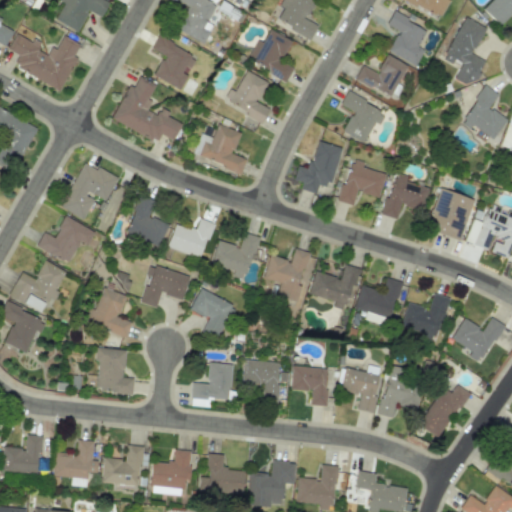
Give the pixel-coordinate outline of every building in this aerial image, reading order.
[(53,20),(75,31),(87,10),(99,17),(107,3),(101,0),(59,0),(63,2),(53,20)] [(202,43),(211,25),(205,22),(214,3),(207,0),(176,0),(176,2),(183,5),(172,29),(202,43)] [(309,39),(316,25),(304,19),(313,0),(282,0),(273,20),(309,39)] [(404,0),(439,18),(447,0),(404,0)] [(511,0),(489,0),(480,9),(498,26),(511,12),(511,0)] [(386,51),(414,66),(422,50),(416,46),(425,29),(392,11),(385,24),(396,30),(386,51)] [(484,27),(462,16),(441,56),(459,65),(452,78),(464,84),(467,77),(473,80),(483,61),(470,54),(484,27)] [(290,41),(268,29),(261,42),(256,40),(245,59),(284,81),(292,67),(279,60),(290,41)] [(58,90),(75,57),(72,56),(78,44),(62,35),(54,49),(50,46),(45,55),(36,50),(38,45),(15,32),(6,49),(17,55),(11,66),(58,90)] [(178,89),(187,71),(194,57),(156,36),(149,49),(161,56),(151,75),(178,89)] [(405,65),(385,54),(375,72),(360,65),(353,79),(388,97),(405,65)] [(265,81),(243,70),(232,91),(227,88),(221,101),(260,121),(267,108),(255,102),(265,81)] [(109,119),(155,142),(159,134),(171,141),(181,122),(157,110),(155,115),(145,110),(149,101),(146,99),(153,84),(137,76),(131,87),(126,85),(109,119)] [(491,139),(504,118),(487,108),(496,93),(483,85),(461,121),(491,139)] [(340,132),(362,143),(372,122),(378,124),(384,112),(345,92),(338,105),(351,111),(340,132)] [(238,132),(215,124),(211,137),(201,134),(193,156),(239,172),(244,158),(230,153),(238,132)] [(339,147),(315,140),(307,169),(295,165),(291,180),(300,182),(298,189),(314,193),(316,185),(327,187),(339,147)] [(338,201),(352,204),(355,191),(377,197),(383,173),(361,167),(362,162),(349,158),(338,201)] [(103,202),(115,177),(80,161),(58,208),(82,219),(92,196),(103,202)] [(420,211),(426,187),(404,181),(406,176),(393,172),(381,214),(395,218),(399,204),(420,211)] [(472,199),(438,187),(424,228),(457,240),(472,199)] [(156,248),(165,223),(147,216),(153,201),(138,195),(122,235),(156,248)] [(92,231),(62,216),(51,237),(42,232),(34,246),(66,263),(77,241),(85,245),(92,231)] [(164,247),(198,258),(211,223),(197,218),(193,230),(172,223),(164,247)] [(255,236),(241,233),(238,246),(215,240),(208,268),(245,277),(255,236)] [(267,255),(261,278),(279,283),(275,297),(295,302),(299,286),(297,285),(306,252),(292,248),(289,261),(267,255)] [(64,270),(41,260),(33,278),(18,271),(7,296),(40,312),(46,297),(50,299),(64,270)] [(312,271),(306,294),(332,301),(331,306),(344,310),(355,268),(342,264),(338,278),(312,271)] [(180,299),(187,276),(148,265),(145,275),(147,275),(139,303),(154,307),(158,293),(180,299)] [(388,318),(399,282),(384,277),(379,291),(358,285),(352,308),(388,318)] [(124,295),(100,287),(87,323),(124,337),(129,322),(116,317),(124,295)] [(197,288),(187,308),(206,318),(200,331),(215,339),(232,306),(197,288)] [(446,297),(431,293),(427,309),(405,302),(398,327),(434,338),(446,297)] [(2,343),(24,351),(33,330),(39,333),(44,319),(1,303),(0,306),(0,310),(1,311),(0,312),(0,318),(10,323),(2,343)] [(469,351),(466,356),(478,363),(501,325),(488,317),(481,329),(461,318),(449,339),(469,351)] [(123,349),(96,347),(93,390),(130,393),(131,377),(121,377),(123,349)] [(229,364),(206,362),(205,384),(190,382),(189,397),(227,400),(229,364)] [(376,414),(390,417),(393,404),(414,409),(420,382),(399,378),(401,368),(387,365),(376,414)] [(325,368),(290,366),(288,389),(309,390),(308,404),(323,405),(325,368)] [(377,375),(342,367),(337,392),(357,396),(354,409),(369,412),(377,375)] [(437,438),(466,392),(454,384),(448,393),(439,387),(415,424),(437,438)] [(0,465),(0,470),(35,474),(38,435),(24,434),(23,448),(2,446),(0,465)] [(68,477),(68,485),(83,486),(85,472),(94,473),(95,460),(89,459),(91,441),(75,439),(73,454),(52,452),(50,476),(68,477)] [(136,485),(139,446),(124,445),(123,459),(100,457),(98,482),(136,485)] [(150,461),(147,492),(183,495),(187,450),(172,449),(170,463),(150,461)] [(511,452),(505,465),(494,459),(486,472),(511,487),(511,452)] [(241,470),(220,468),(221,454),(205,453),(204,477),(197,476),(196,493),(240,495),(241,470)] [(247,472),(244,505),(268,507),(269,503),(279,504),(281,483),(290,484),(292,462),(269,460),(268,473),(247,472)] [(294,478),(293,502),(316,504),(316,509),(330,510),(333,465),(318,465),(317,479),(294,478)] [(399,511),(404,488),(371,483),(373,473),(355,470),(352,487),(367,490),(364,511),(367,511),(374,511),(376,508),(398,511),(399,511)] [(466,511),(510,511),(511,509),(511,498),(492,485),(480,503),(466,495),(459,507),(466,511)]
